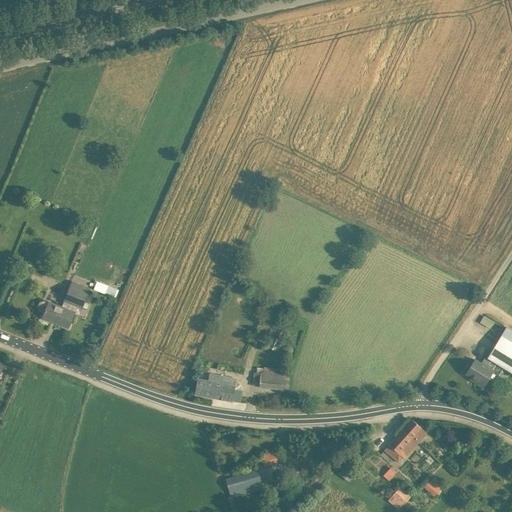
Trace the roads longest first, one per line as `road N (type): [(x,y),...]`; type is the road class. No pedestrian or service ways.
road 1 (tertiary): [(412,406),(305,419),(231,417),(127,390),(0,336)]
road 2 (unclassified): [(0,68),(303,0)]
road 3 (unclassified): [(412,406),(511,257)]
road 4 (track): [(278,511),(412,406)]
road 5 (secondary): [(0,32),(146,0)]
